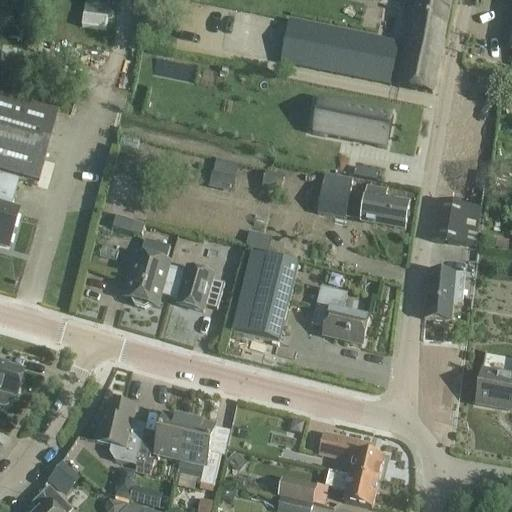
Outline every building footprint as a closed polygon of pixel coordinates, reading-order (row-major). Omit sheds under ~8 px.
[(451,0),(415,0),(415,7),(412,7),(410,17),(412,18),(398,88),(433,94),(451,0)] [(281,64),(390,87),(399,45),(290,22),(281,64)] [(0,245),(7,248),(12,229),(16,214),(11,212),(20,181),(39,187),(60,117),(0,99),(0,245)] [(320,100),(312,136),(388,151),(395,115),(320,100)] [(123,135),(120,147),(137,151),(140,139),(123,135)] [(212,173),(209,185),(233,192),(238,166),(221,161),(217,174),(212,173)] [(206,164),(203,176),(209,177),(212,166),(206,164)] [(365,164),(361,181),(380,185),(383,167),(365,164)] [(266,174),(262,191),(281,196),(286,179),(266,174)] [(323,188),(325,188),(319,215),(346,221),(352,194),(350,193),(352,181),(325,176),(323,188)] [(362,223),(385,227),(405,231),(410,204),(386,200),(387,192),(368,189),(362,223)] [(432,242),(476,249),(482,209),(438,202),(432,242)] [(119,208),(116,218),(145,225),(148,216),(119,208)] [(256,216),(254,224),(264,226),(266,219),(256,216)] [(145,225),(116,218),(113,229),(142,237),(145,225)] [(250,233),(246,250),(269,255),(273,238),(250,233)] [(497,239),(496,249),(507,251),(507,252),(511,252),(511,238),(509,238),(509,241),(497,239)] [(103,248),(100,258),(117,262),(119,253),(103,248)] [(137,256),(130,280),(125,299),(158,309),(162,296),(179,301),(178,306),(204,313),(205,308),(218,312),(225,287),(214,284),(215,279),(190,272),(189,275),(171,270),(172,266),(137,256)] [(251,256),(237,315),(233,334),(280,345),(298,267),(251,256)] [(425,321),(445,322),(451,323),(452,307),(463,308),(466,276),(454,275),(454,276),(429,274),(425,321)] [(322,291),(314,326),(326,329),(324,337),(363,347),(370,319),(343,312),(347,297),(322,291)] [(0,406),(4,408),(8,405),(10,397),(16,399),(23,373),(0,366),(0,406)] [(511,377),(482,372),(477,405),(496,408),(496,407),(505,409),(505,410),(511,411),(511,377)] [(137,467),(143,440),(144,435),(130,432),(136,409),(111,403),(107,418),(102,417),(96,444),(112,447),(110,454),(116,463),(137,467)] [(165,416),(159,443),(155,458),(181,464),(192,422),(165,416)] [(216,427),(192,422),(181,464),(204,469),(200,487),(214,490),(222,457),(209,455),(216,427)] [(326,436),(321,455),(320,458),(353,465),(350,478),(378,485),(384,459),(369,455),(371,446),(326,436)] [(143,440),(137,467),(136,471),(152,475),(154,463),(150,462),(154,442),(143,440)] [(237,454),(227,464),(240,476),(249,466),(237,454)] [(63,464),(48,484),(66,499),(82,480),(63,464)] [(122,470),(115,499),(129,503),(136,473),(122,470)] [(378,485),(350,478),(328,473),(325,487),(346,492),(343,504),(372,511),(378,485)] [(284,480),(279,498),(314,506),(319,489),(284,480)] [(218,500),(233,504),(236,492),(222,487),(218,500)] [(130,501),(143,505),(147,492),(134,488),(130,501)] [(72,511),(50,489),(32,506),(37,511),(72,511)] [(280,500),(277,511),(311,511),(312,508),(314,508),(314,506),(279,498),(279,500),(280,500)] [(105,511),(123,511),(128,507),(109,501),(105,510),(105,511)] [(211,511),(213,503),(201,501),(198,511),(211,511)]
